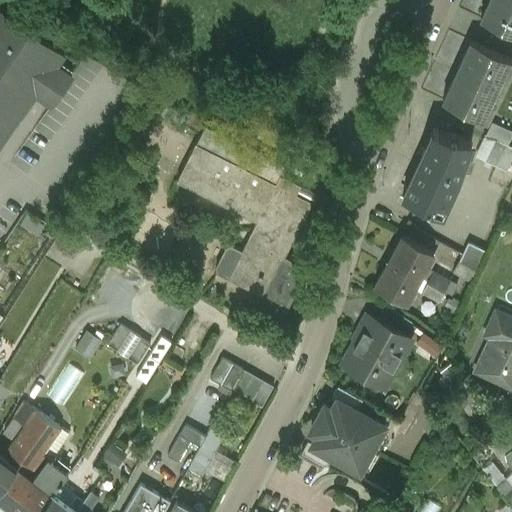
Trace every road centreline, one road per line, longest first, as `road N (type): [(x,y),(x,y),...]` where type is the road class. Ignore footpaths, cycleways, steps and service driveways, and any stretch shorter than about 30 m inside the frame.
road 1 (residential): [(438,0),(359,171),(310,357),(228,511)]
road 2 (unknown): [(307,362),(184,287),(150,276),(104,289),(45,348)]
